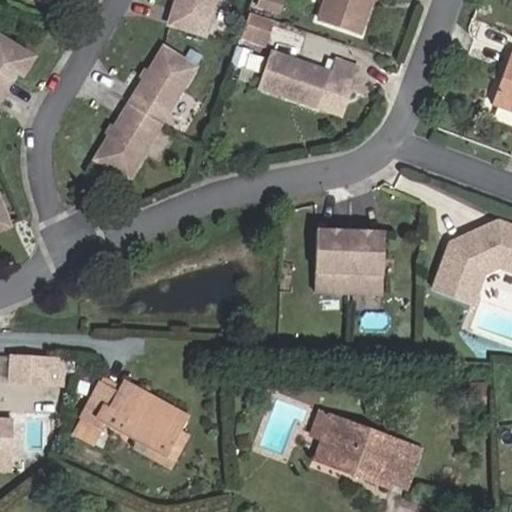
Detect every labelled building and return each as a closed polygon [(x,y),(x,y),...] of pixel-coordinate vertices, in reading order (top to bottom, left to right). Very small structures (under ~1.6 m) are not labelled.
[(206,39),(217,0),(173,0),(165,27),(206,39)] [(265,0),(263,6),(281,12),(285,0),(265,0)] [(360,34),(371,3),(371,0),(324,0),(318,20),(360,34)] [(265,47),(273,23),(249,15),(241,39),(265,47)] [(22,76),(33,58),(0,37),(0,75),(10,81),(16,72),(22,76)] [(161,124),(196,68),(163,48),(128,105),(161,124)] [(347,98),(358,68),(336,60),(331,73),(271,52),(259,87),(320,108),(326,91),(347,98)] [(511,56),(494,105),(511,111),(511,56)] [(0,97),(10,81),(0,75),(0,97)] [(341,115),(347,98),(326,91),(320,108),(341,115)] [(127,180),(161,124),(128,105),(94,160),(127,180)] [(0,231),(10,227),(0,201),(0,231)] [(511,272),(511,226),(498,221),(492,236),(483,239),(479,230),(449,243),(432,290),(472,305),(483,276),(499,268),(511,272)] [(492,236),(498,221),(479,230),(483,239),(492,236)] [(382,296),(384,233),(316,230),(313,293),(382,296)] [(31,381),(31,360),(14,360),(12,380),(31,381)] [(46,381),(46,361),(31,360),(31,381),(46,381)] [(120,390),(101,380),(99,383),(118,394),(120,390)] [(178,432),(186,417),(124,383),(120,390),(118,394),(99,383),(72,433),(92,444),(104,422),(138,441),(165,456),(178,432)] [(485,397),(485,384),(459,385),(460,398),(485,397)] [(323,439),(331,419),(319,415),(312,434),(323,439)] [(405,489),(418,452),(331,419),(323,439),(332,443),(325,462),(390,485),(391,484),(405,489)] [(0,456),(9,457),(11,422),(0,421),(0,456)] [(169,468),(187,437),(178,432),(165,456),(138,441),(135,449),(169,468)] [(325,462),(332,443),(323,439),(316,459),(325,462)] [(0,470),(9,471),(9,457),(0,456),(0,470)]
